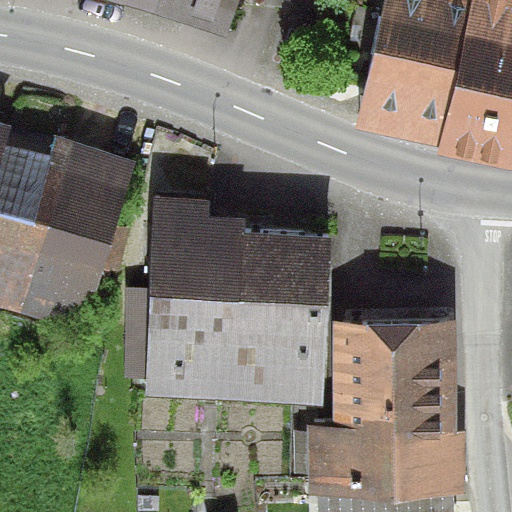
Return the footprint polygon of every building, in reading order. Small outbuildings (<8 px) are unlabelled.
[(134,0),(237,37),(250,0),(134,0)] [(511,0),(398,0),(371,108),(511,143),(511,0)] [(0,298),(87,325),(143,144),(63,120),(58,137),(0,119),(0,114),(4,103),(0,102),(0,298)] [(235,187),(168,182),(155,387),(327,398),(338,233),(266,228),(267,209),(233,207),(235,187)] [(458,304),(345,306),(347,416),(309,416),(310,482),(462,479),(458,304)]
